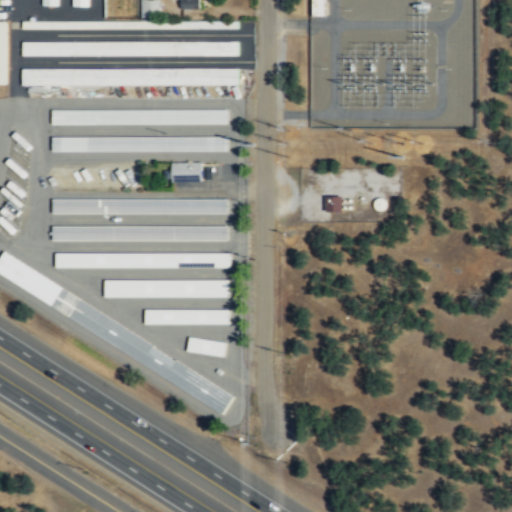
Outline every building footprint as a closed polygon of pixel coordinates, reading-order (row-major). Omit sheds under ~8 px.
[(139,0),(139,17),(158,17),(158,0),(139,0)] [(198,8),(198,0),(179,0),(179,8),(198,8)] [(192,21),(193,28),(237,28),(236,20),(192,21)] [(237,55),(236,40),(21,42),(21,56),(237,55)] [(236,67),(21,69),(21,85),(237,84),(236,67)] [(169,163),(170,182),(200,181),(200,162),(169,163)] [(341,196),(325,195),(324,210),(340,211),(341,196)] [(226,198),(51,199),(51,214),(227,213),(226,198)] [(51,226),(51,241),(226,240),(226,225),(51,226)] [(228,280),(103,279),(103,297),(228,297),(228,280)] [(143,310),(144,324),(228,323),(228,309),(143,310)]
